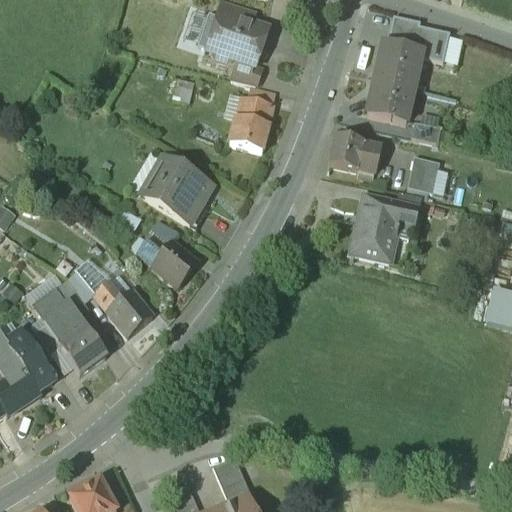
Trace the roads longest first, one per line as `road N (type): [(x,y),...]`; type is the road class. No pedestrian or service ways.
road 1 (tertiary): [(349,14),(316,135),(263,251),(176,374),(108,445)]
road 2 (residential): [(511,68),(349,14)]
road 3 (tertiary): [(108,445),(8,511)]
